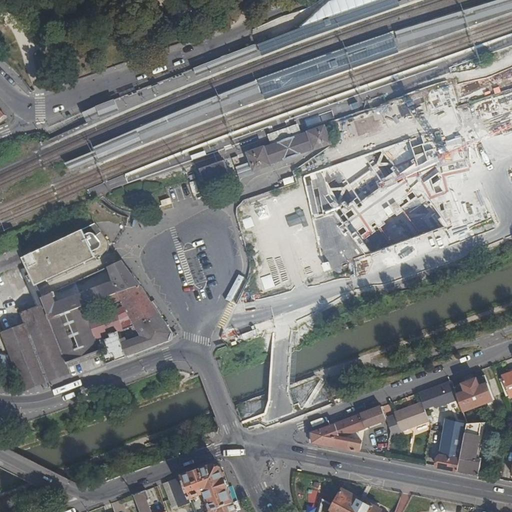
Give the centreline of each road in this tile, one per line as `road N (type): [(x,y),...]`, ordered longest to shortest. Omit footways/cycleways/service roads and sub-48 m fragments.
road 1 (tertiary): [(339,0),(28,111)]
road 2 (residential): [(238,444),(511,346)]
road 3 (secondary): [(511,497),(238,444)]
road 4 (secondary): [(193,355),(168,355),(54,398),(0,401)]
road 5 (secondary): [(103,494),(238,444)]
